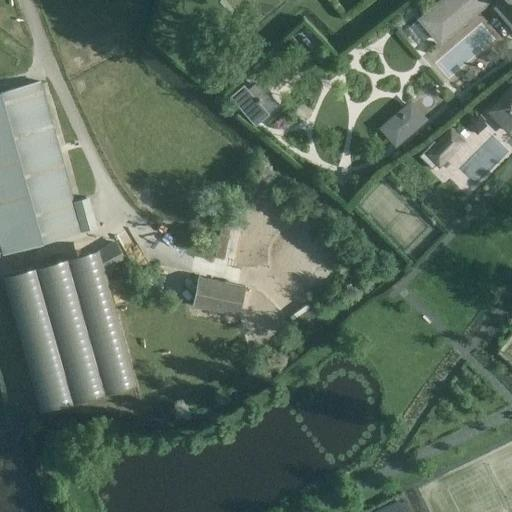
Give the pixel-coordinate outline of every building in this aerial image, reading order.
[(511,0),(443,0),(417,24),(440,50),(496,0),(500,0),(511,13),(511,0)] [(0,92),(0,245),(2,254),(81,232),(81,230),(97,226),(89,195),(73,200),(40,81),(0,92)] [(244,85),(230,97),(255,126),(269,114),(268,113),(259,103),(261,101),(259,98),(256,100),(244,85)] [(511,93),(503,103),(511,111),(511,93)] [(379,132),(396,152),(428,124),(411,105),(379,132)] [(426,157),(439,171),(464,145),(451,132),(426,157)] [(95,253),(101,264),(107,274),(127,262),(115,241),(95,253)] [(42,405),(137,378),(98,244),(3,271),(42,405)] [(126,273),(109,278),(115,302),(133,297),(126,273)] [(244,287),(198,277),(193,306),(239,315),(244,287)]
